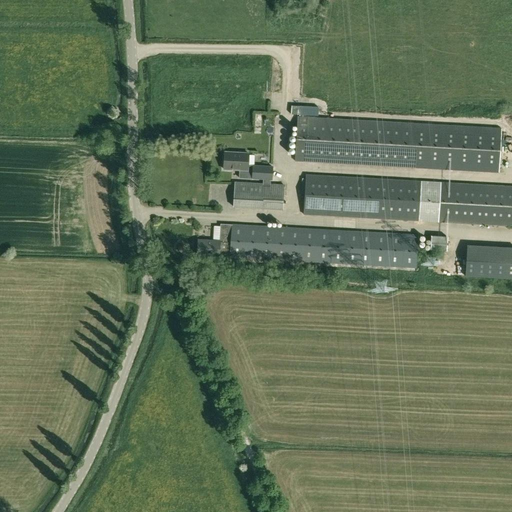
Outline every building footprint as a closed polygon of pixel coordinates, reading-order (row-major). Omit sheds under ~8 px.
[(295,161),(499,173),(502,129),(298,117),(295,161)] [(225,152),(224,169),(238,170),(239,170),(239,178),(253,179),(254,166),(248,165),(249,154),(225,152)] [(272,167),(254,166),(253,179),(271,180),(272,167)] [(511,186),(306,175),(306,179),(305,195),(304,215),(511,226),(511,186)] [(234,183),(233,206),(283,209),(284,185),(234,183)] [(229,258),(239,258),(251,259),(417,268),(418,235),(232,224),(220,224),(219,241),(220,241),(219,256),(230,257),(229,258)] [(447,238),(431,237),(430,251),(447,252),(447,238)] [(220,241),(219,241),(198,240),(197,256),(205,256),(204,261),(206,263),(212,264),(214,262),(214,257),(219,257),(219,256),(220,241)] [(511,247),(467,245),(466,276),(511,278),(511,247)] [(426,263),(435,265),(436,258),(427,256),(426,263)]
